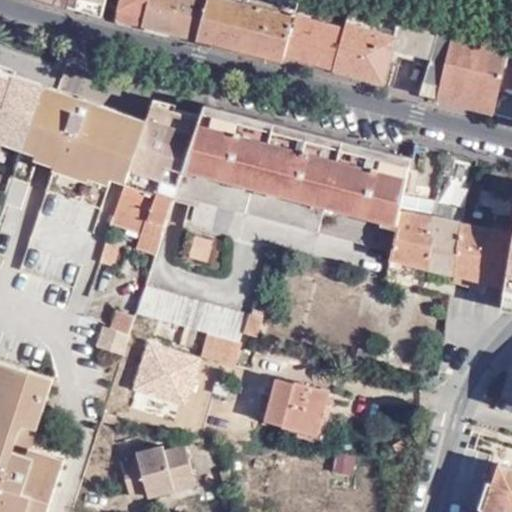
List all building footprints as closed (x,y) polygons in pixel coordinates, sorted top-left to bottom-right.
[(103,15),(107,0),(47,0),(78,9),(103,15)] [(178,0),(122,0),(118,19),(172,31),(178,0)] [(178,0),(172,31),(199,38),(208,0),(178,0)] [(297,14),(300,0),(208,0),(199,38),(284,60),(286,54),(297,14)] [(440,21),(441,17),(369,0),(352,0),(346,27),(335,68),(384,82),(394,48),(430,57),(440,21)] [(335,68),(346,27),(297,14),(286,54),(335,68)] [(421,93),(496,113),(502,86),(511,42),(511,41),(511,38),(484,32),(482,36),(469,34),(470,28),(440,21),(430,57),(421,93)] [(511,42),(502,86),(504,86),(511,88),(511,42)] [(0,69),(0,142),(1,140),(23,148),(27,137),(44,84),(0,69)] [(67,92),(44,84),(27,137),(42,142),(40,146),(49,148),(60,152),(58,159),(94,170),(96,165),(115,169),(113,177),(127,181),(130,176),(131,169),(147,118),(126,111),(112,106),(109,115),(98,111),(100,103),(67,92)] [(511,105),(511,88),(504,86),(500,103),(511,105)] [(153,101),(147,118),(131,169),(164,180),(181,185),(203,117),(153,101)] [(107,105),(100,103),(98,111),(109,115),(112,106),(107,105)] [(206,111),(203,117),(181,185),(178,193),(187,195),(394,252),(403,211),(412,167),(377,158),(309,139),(224,116),(213,113),(206,111)] [(42,142),(27,137),(23,148),(38,152),(36,157),(45,160),(56,163),(58,159),(60,152),(49,148),(40,146),(42,142)] [(94,170),(58,159),(56,163),(55,166),(91,178),(92,175),(94,170)] [(96,165),(94,170),(92,175),(112,181),(113,177),(115,169),(96,165)] [(130,176),(127,181),(120,200),(118,206),(148,216),(165,223),(174,197),(161,192),(164,180),(131,169),(130,176)] [(29,181),(14,176),(5,202),(21,207),(29,181)] [(148,216),(118,206),(113,221),(143,231),(148,216)] [(434,217),(403,211),(394,252),(394,257),(428,266),(433,244),(428,244),(434,217)] [(465,214),(464,224),(456,273),(505,288),(511,248),(511,233),(484,227),(485,218),(465,214)] [(154,252),(165,223),(148,216),(143,231),(138,246),(154,252)] [(464,224),(434,217),(428,244),(433,244),(428,266),(430,267),(456,273),(464,224)] [(110,230),(103,252),(110,255),(113,243),(115,244),(119,233),(110,230)] [(210,261),(216,240),(199,235),(193,256),(210,261)] [(511,248),(505,288),(501,309),(504,310),(511,302),(511,248)] [(250,313),(148,283),(138,313),(160,319),(199,328),(211,332),(242,340),(243,337),(244,333),(250,313)] [(160,319),(138,313),(133,330),(155,335),(160,319)] [(263,317),(250,313),(244,333),(256,335),(263,317)] [(199,328),(160,319),(155,335),(194,346),(195,341),(199,328)] [(97,346),(125,355),(132,333),(104,324),(97,346)] [(195,341),(207,344),(211,332),(199,328),(195,341)] [(236,363),(242,340),(211,332),(207,344),(205,354),(236,363)] [(0,511),(45,511),(62,458),(28,447),(31,437),(34,427),(37,426),(52,377),(0,359),(0,511)] [(320,427),(330,390),(278,376),(266,419),(295,427),(295,421),(320,427)] [(104,420),(121,425),(123,416),(107,412),(104,420)] [(167,481),(197,473),(189,443),(169,448),(167,444),(141,451),(142,456),(124,460),(133,495),(149,491),(151,496),(169,491),(167,481)] [(335,453),(331,475),(353,479),(357,457),(335,453)] [(502,483),(508,463),(501,460),(496,480),(502,483)] [(511,511),(511,464),(508,463),(502,483),(494,508),(487,507),(485,511),(511,511)] [(231,467),(222,469),(226,483),(234,481),(231,467)] [(200,483),(197,473),(167,481),(169,491),(200,483)] [(494,508),(502,483),(496,480),(492,479),(483,506),(487,507),(494,508)]
